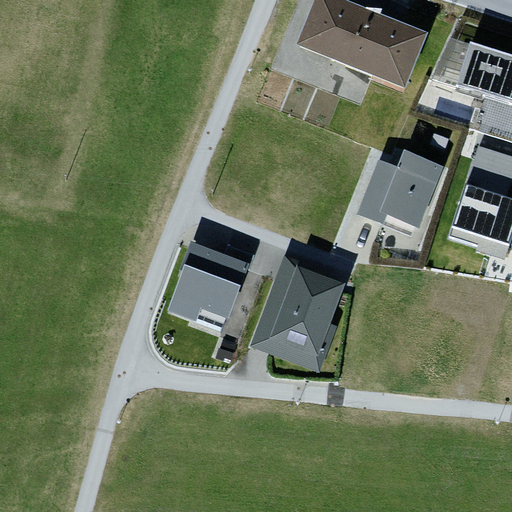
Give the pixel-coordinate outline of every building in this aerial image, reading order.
[(434,34),(350,0),(322,0),(303,46),(411,90),(434,34)] [(511,46),(464,32),(450,76),(511,95),(511,46)] [(511,190),(511,156),(475,145),(445,240),(509,260),(511,248),(511,200),(509,200),(511,190)] [(446,166),(413,153),(406,169),(380,159),(359,212),(419,236),(446,166)] [(256,269),(196,244),(170,307),(230,331),(256,269)] [(283,262),(259,337),(330,360),(354,286),(283,262)]
